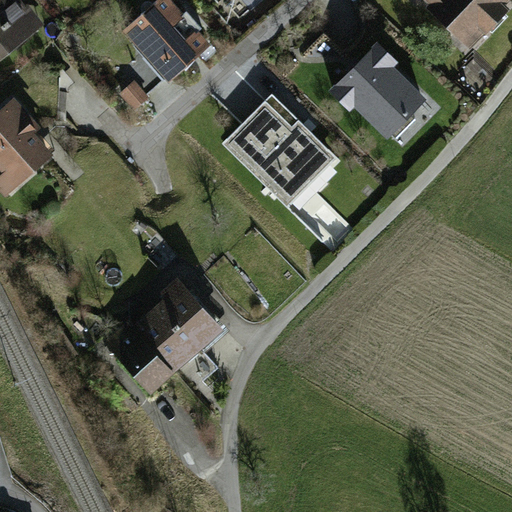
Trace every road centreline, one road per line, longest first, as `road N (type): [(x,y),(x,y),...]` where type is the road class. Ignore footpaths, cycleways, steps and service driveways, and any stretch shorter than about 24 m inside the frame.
road 1 (residential): [(308,0),(141,152)]
road 2 (unknown): [(164,400),(157,415),(187,456),(234,477)]
